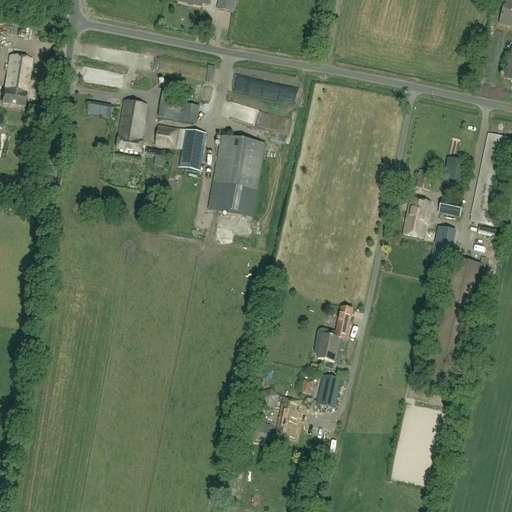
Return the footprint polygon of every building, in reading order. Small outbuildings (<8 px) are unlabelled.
[(233,13),(235,0),(219,0),(217,10),(233,13)] [(511,0),(505,0),(503,8),(498,24),(511,28),(511,0)] [(511,44),(503,79),(511,81),(511,44)] [(24,107),(31,60),(10,57),(2,104),(24,107)] [(238,92),(242,77),(238,76),(234,91),(238,92)] [(142,155),(144,143),(141,142),(144,126),(143,126),(146,106),(124,102),(116,151),(142,155)] [(106,118),(108,106),(90,103),(88,115),(106,118)] [(191,104),(189,120),(198,121),(200,104),(191,104)] [(260,124),(261,110),(234,106),(233,121),(260,124)] [(200,172),(206,135),(158,128),(155,147),(183,151),(180,169),(200,172)] [(488,135),(470,223),(493,228),(511,140),(488,135)] [(265,144),(221,137),(210,211),(254,217),(265,144)] [(165,161),(167,152),(147,149),(146,156),(155,157),(155,159),(165,161)] [(448,160),(443,184),(462,188),(467,164),(448,160)] [(416,171),(412,188),(429,192),(433,175),(416,171)] [(430,204),(411,200),(403,236),(422,240),(430,204)] [(442,200),(439,213),(459,218),(462,204),(442,200)] [(440,229),(433,261),(447,263),(453,232),(440,229)] [(453,260),(426,384),(456,390),(483,266),(453,260)] [(347,337),(351,317),(352,311),(340,308),(335,334),(324,331),(322,331),(320,331),(318,333),(318,335),(315,355),(319,356),(318,360),(335,363),(337,353),(336,352),(339,340),(340,336),(347,337)] [(323,377),(317,406),(334,409),(340,380),(323,377)] [(304,381),(301,395),(310,396),(312,383),(304,381)] [(271,391),(263,393),(261,402),(268,408),(276,406),(278,397),(271,391)] [(278,426),(276,436),(295,439),(299,413),(298,413),(300,402),(283,399),(279,426),(278,426)]
